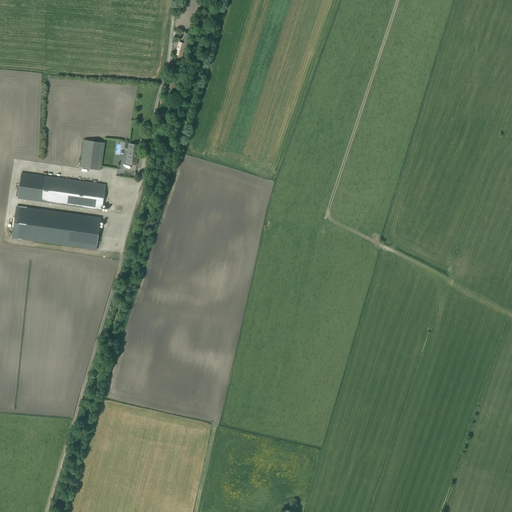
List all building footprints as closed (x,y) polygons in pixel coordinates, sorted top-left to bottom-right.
[(191,35),(190,35),(185,34),(183,43),(179,42),(176,54),(183,56),(185,48),(188,48),(191,35)] [(173,98),(178,79),(172,77),(166,96),(173,98)] [(104,143),(83,140),(79,167),(101,170),(104,143)] [(139,145),(128,143),(125,163),(136,165),(139,145)] [(102,210),(105,185),(21,174),(18,199),(102,210)] [(101,218),(18,207),(16,206),(12,238),(14,238),(14,239),(96,250),(101,218)] [(11,245),(6,277),(89,288),(93,256),(11,245)]
